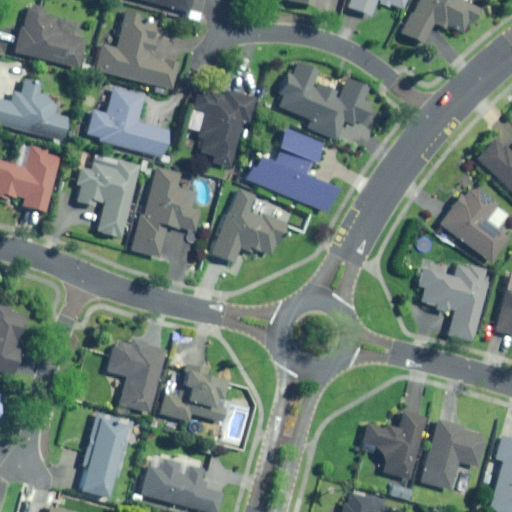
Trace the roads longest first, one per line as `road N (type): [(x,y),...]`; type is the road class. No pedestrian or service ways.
road 1 (residential): [(436,123),(367,57),(333,41),(220,30)]
road 2 (residential): [(23,471),(86,274)]
road 3 (residential): [(86,274),(280,326)]
road 4 (residential): [(252,511),(292,362)]
road 5 (residential): [(321,367),(280,511)]
road 6 (residential): [(353,245),(436,123)]
